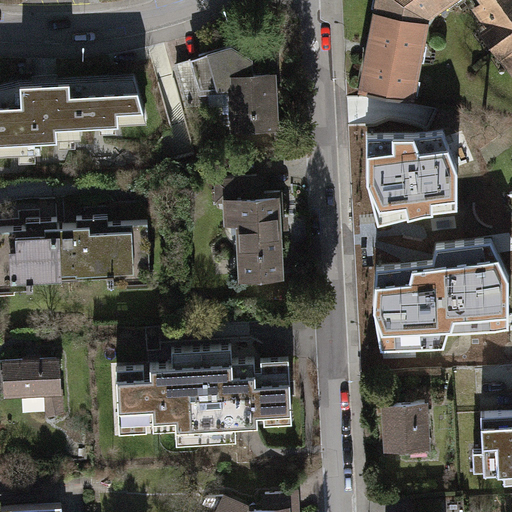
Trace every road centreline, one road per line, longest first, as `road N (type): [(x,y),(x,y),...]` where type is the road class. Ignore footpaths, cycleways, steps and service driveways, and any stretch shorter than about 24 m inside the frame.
road 1 (residential): [(310,0),(338,511)]
road 2 (residential): [(215,0),(130,22),(0,28)]
